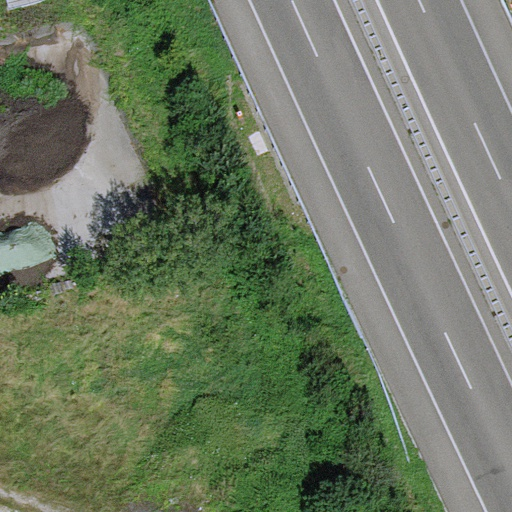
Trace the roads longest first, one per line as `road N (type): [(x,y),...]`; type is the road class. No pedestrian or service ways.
road 1 (motorway): [(293,0),(511,462)]
road 2 (motorway): [(511,213),(411,0)]
